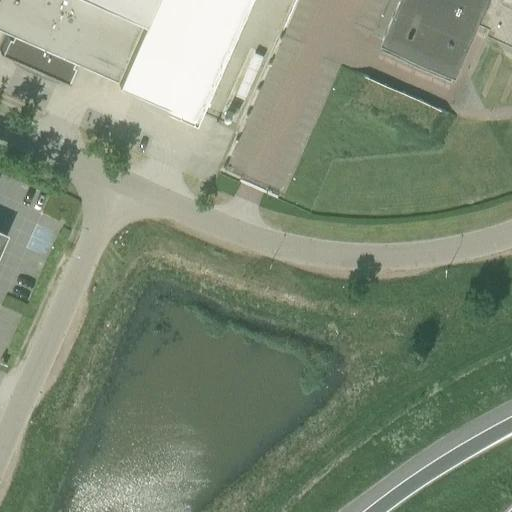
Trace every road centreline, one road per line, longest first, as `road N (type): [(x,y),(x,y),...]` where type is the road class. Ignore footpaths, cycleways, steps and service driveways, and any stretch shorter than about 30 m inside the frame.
road 1 (unclassified): [(118,185),(233,232),(322,255),(406,257),(511,232)]
road 2 (unclassified): [(0,453),(118,185)]
road 3 (motorway): [(511,425),(376,511)]
road 4 (unclassified): [(118,185),(0,133)]
